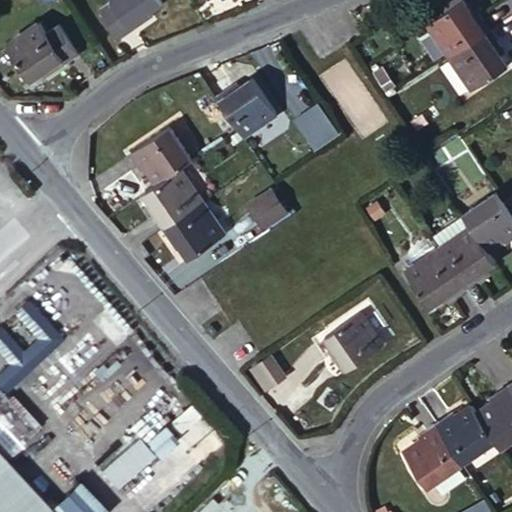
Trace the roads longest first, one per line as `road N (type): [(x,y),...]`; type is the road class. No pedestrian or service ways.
road 1 (residential): [(336,504),(19,139)]
road 2 (residential): [(19,139),(129,69),(307,0)]
road 3 (residential): [(511,307),(378,396),(354,433),(336,504)]
